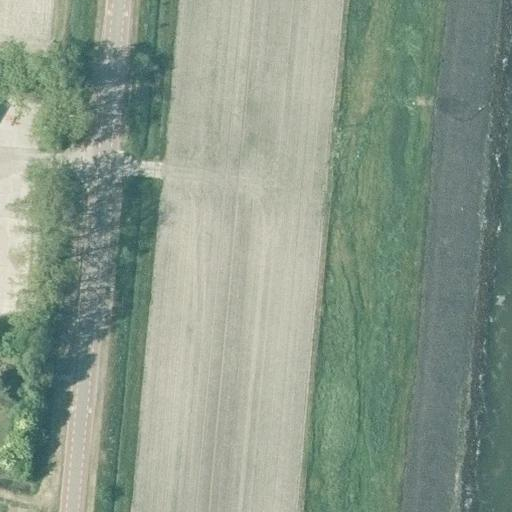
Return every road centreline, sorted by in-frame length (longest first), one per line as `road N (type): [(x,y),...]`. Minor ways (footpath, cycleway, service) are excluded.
road 1 (tertiary): [(71,511),(117,0)]
road 2 (track): [(402,0),(342,181),(103,162)]
